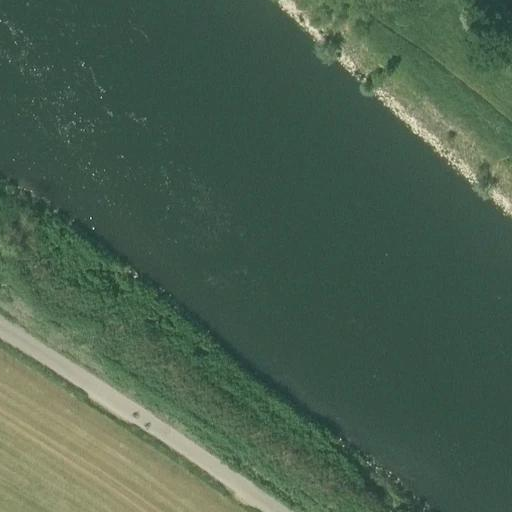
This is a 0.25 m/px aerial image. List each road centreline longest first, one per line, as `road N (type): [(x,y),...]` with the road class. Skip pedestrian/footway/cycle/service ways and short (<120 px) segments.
road 1 (unclassified): [(277,511),(0,326)]
road 2 (track): [(373,0),(511,122)]
